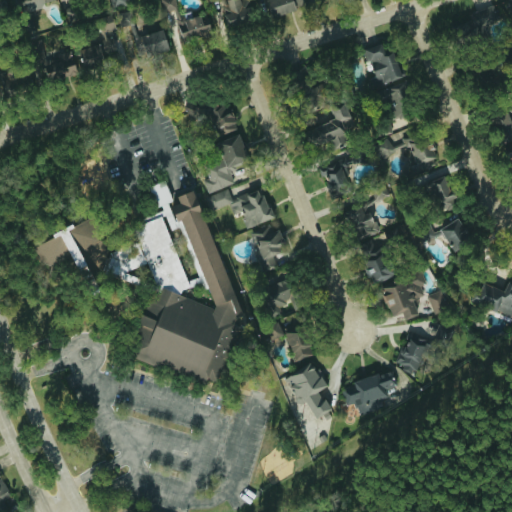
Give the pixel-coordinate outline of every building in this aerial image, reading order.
[(45,0),(13,0),(18,10),(45,0)] [(109,0),(112,8),(127,3),(126,0),(109,0)] [(175,21),(179,41),(209,34),(205,15),(179,20),(174,0),(160,0),(166,23),(175,21)] [(248,0),(228,0),(220,2),(226,27),(254,21),(248,0)] [(300,0),(259,0),(265,19),(303,7),(300,0)] [(511,14),(511,0),(503,0),(508,16),(511,14)] [(496,24),(492,7),(465,13),(469,30),(496,24)] [(99,32),(113,29),(111,16),(97,19),(99,32)] [(162,31),(134,35),(132,20),(120,22),(126,57),(165,51),(162,31)] [(100,56),(108,54),(110,64),(124,60),(118,36),(96,41),(100,56)] [(391,51),(383,53),(380,44),(364,49),(372,76),(368,78),(371,88),(400,78),(391,51)] [(77,48),(79,68),(100,66),(98,46),(77,48)] [(42,53),(33,56),(43,82),(75,70),(68,52),(44,60),(42,53)] [(0,83),(5,92),(27,81),(23,75),(18,78),(10,63),(0,68),(0,83)] [(401,98),(408,95),(403,82),(374,92),(386,123),(407,115),(401,98)] [(206,118),(207,135),(230,134),(229,102),(185,103),(185,119),(206,118)] [(331,122),(305,129),(311,152),(345,143),(343,132),(352,130),(344,102),(327,107),(331,122)] [(511,142),(511,116),(499,117),(501,143),(511,142)] [(206,193),(234,184),(228,167),(246,161),(237,134),(213,142),(218,160),(202,166),(207,181),(202,183),(206,193)] [(426,139),(416,143),(414,136),(404,140),(417,171),(436,163),(426,139)] [(381,159),(393,151),(385,138),(373,146),(381,159)] [(351,180),(341,158),(317,168),(327,190),(351,180)] [(421,184),(432,211),(451,202),(440,176),(421,184)] [(155,198),(166,226),(182,231),(211,307),(174,296),(187,287),(159,215),(102,257),(88,220),(30,242),(37,262),(73,271),(90,275),(104,265),(112,276),(146,264),(152,282),(131,360),(220,385),(236,324),(234,318),(239,316),(191,190),(173,196),(170,205),(163,186),(162,190),(158,192),(160,196),(155,198)] [(204,197),(210,210),(228,203),(232,215),(240,212),(246,227),(271,218),(260,188),(230,199),(226,189),(204,197)] [(364,206),(387,197),(384,188),(341,204),(354,239),(363,235),(361,231),(372,227),(364,206)] [(437,229),(451,254),(470,242),(456,218),(437,229)] [(272,224),(249,231),(262,271),(273,268),(270,256),(281,253),(272,224)] [(387,244),(399,240),(396,229),(383,233),(387,244)] [(363,270),(377,270),(376,242),(362,242),(363,270)] [(415,315),(410,300),(422,296),(418,286),(423,284),(419,273),(378,287),(388,317),(400,313),(402,320),(415,315)] [(501,290),(496,290),(480,283),(475,294),(470,294),(467,302),(480,307),(490,308),(511,318),(511,317),(511,278),(506,278),(501,290)] [(290,298),(277,280),(262,291),(276,308),(290,298)] [(446,308),(438,290),(424,296),(432,314),(446,308)] [(292,361),(310,355),(300,328),(291,331),(288,321),(278,325),(279,329),(270,332),(274,341),(284,338),(292,361)] [(393,363),(402,366),(400,370),(413,375),(426,341),(407,334),(403,346),(400,344),(393,363)] [(282,377),(297,405),(303,401),(313,421),(329,413),(317,391),(323,387),(309,362),(282,377)] [(338,387),(344,406),(353,403),(357,415),(381,407),(379,399),(386,397),(384,390),(393,387),(388,371),(338,387)] [(0,505),(10,499),(0,482),(0,505)]
